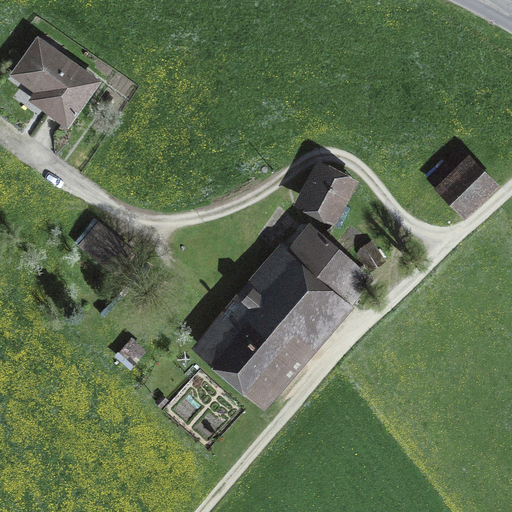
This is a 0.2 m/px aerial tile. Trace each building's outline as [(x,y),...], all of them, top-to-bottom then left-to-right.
[(38,41),(15,73),(53,100),(47,108),(67,122),(96,81),(38,41)] [(461,150),(431,179),(461,209),(488,183),(471,167),(474,164),(461,150)] [(348,183),(321,169),(305,200),(331,215),(348,183)] [(79,244),(112,272),(131,250),(98,222),(79,244)] [(330,235),(298,274),(335,306),(362,276),(349,264),(356,257),(357,258),(361,255),(359,251),(332,228),(329,234),(330,235)] [(359,251),(361,255),(371,269),(382,260),(381,259),(386,256),(382,249),(377,253),(370,243),(359,251)] [(263,390),(335,306),(298,274),(283,262),(212,346),(263,390)] [(132,340),(118,355),(130,365),(143,350),(132,340)]
